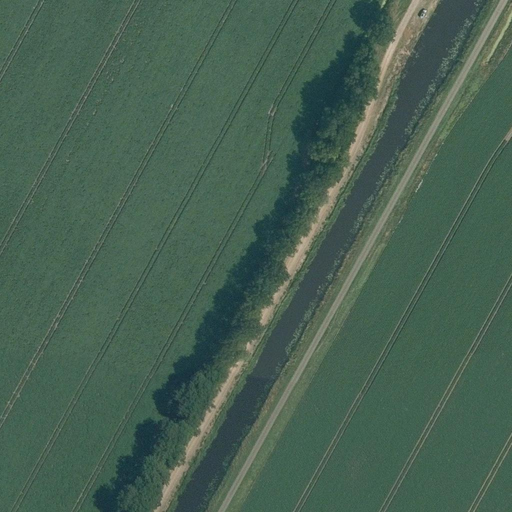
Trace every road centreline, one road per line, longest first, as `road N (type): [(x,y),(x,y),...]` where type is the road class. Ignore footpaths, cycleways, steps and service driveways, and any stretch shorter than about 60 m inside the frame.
road 1 (unclassified): [(223,511),(506,0)]
road 2 (track): [(156,511),(331,196),(362,133),(389,42),(414,0)]
